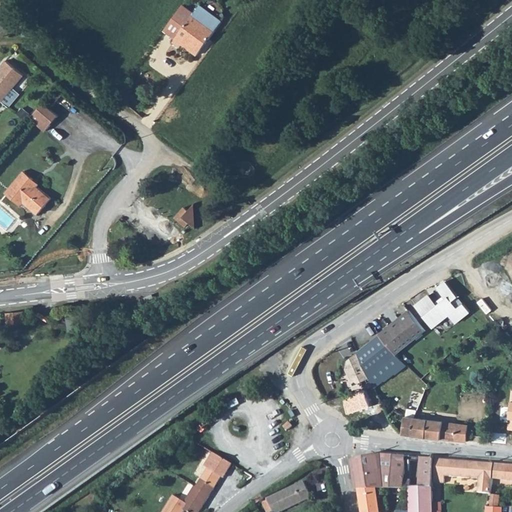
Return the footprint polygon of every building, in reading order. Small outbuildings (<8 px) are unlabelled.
[(194,12),(185,5),(165,30),(175,38),(173,42),(179,47),(182,45),(197,55),(223,20),(201,4),(194,12)] [(24,74),(7,59),(0,66),(0,98),(1,99),(2,100),(24,74)] [(30,118),(46,131),(58,116),(43,103),(30,118)] [(10,187),(19,195),(17,197),(23,202),(38,214),(51,198),(37,185),(35,187),(30,183),(33,179),(24,171),(10,187)] [(33,179),(30,183),(35,187),(37,185),(39,183),(33,179)] [(10,187),(5,192),(20,205),(23,202),(17,197),(19,195),(10,187)] [(183,216),(190,222),(196,227),(197,228),(194,203),(188,210),(183,216)] [(175,217),(186,227),(190,222),(183,216),(188,210),(184,207),(175,217)] [(428,294),(413,306),(431,328),(447,315),(454,323),(469,311),(462,303),(456,308),(451,302),(457,297),(445,281),(436,288),(444,299),(436,305),(428,294)] [(391,316),(393,318),(395,320),(407,310),(403,305),(391,316)] [(14,311),(16,325),(29,323),(28,310),(14,311)] [(391,319),(410,343),(424,331),(407,310),(395,320),(393,318),(391,319)] [(378,335),(395,355),(410,343),(391,319),(384,325),(386,328),(378,335)] [(374,387),(406,365),(395,355),(378,335),(358,352),(370,379),(374,387)] [(370,379),(358,352),(349,359),(347,370),(354,385),(370,379)] [(398,434),(410,436),(413,418),(405,417),(394,409),(387,421),(398,434)] [(285,415),(290,421),(294,417),(289,411),(285,415)] [(410,436),(445,441),(466,443),(467,426),(413,418),(410,436)] [(199,479),(214,488),(221,476),(223,478),(232,464),(213,453),(204,466),(206,467),(199,479)] [(358,490),(377,489),(403,488),(405,457),(375,454),(351,460),(356,490),(358,490)] [(422,487),(431,487),(433,459),(424,458),(422,487)] [(435,459),(434,483),(443,484),(444,475),(478,478),(478,492),(490,493),(491,479),(493,464),(435,459)] [(491,479),(511,481),(511,464),(493,464),(491,479)] [(174,495),(164,511),(184,511),(186,511),(187,511),(198,511),(214,488),(199,479),(186,501),(174,495)] [(262,503),(266,511),(271,511),(272,511),(279,511),(311,497),(303,481),(266,498),(267,501),(262,503)] [(409,487),(409,511),(431,511),(431,503),(431,487),(422,487),(409,487)] [(358,490),(362,511),(380,511),(377,489),(358,490)] [(252,499),(255,504),(263,498),(260,494),(252,499)] [(488,507),(498,508),(499,497),(489,496),(488,507)] [(431,503),(431,511),(440,511),(441,503),(431,503)]
